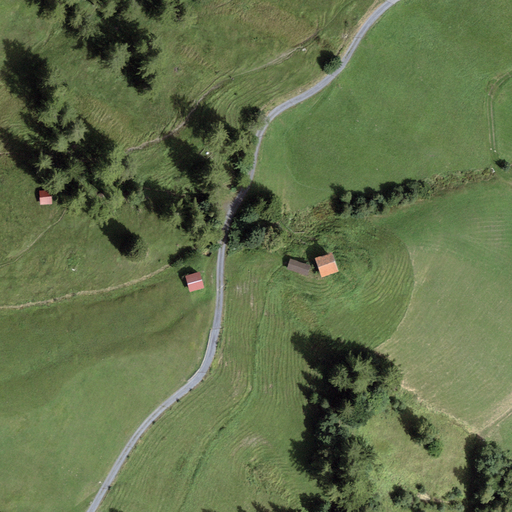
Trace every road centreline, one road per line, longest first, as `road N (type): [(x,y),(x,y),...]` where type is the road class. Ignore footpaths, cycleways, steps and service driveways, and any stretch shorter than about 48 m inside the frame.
road 1 (track): [(91,511),(132,441),(198,378),(210,356),(225,228),(249,180),(263,122),(321,87),(390,0)]
road 2 (track): [(511,181),(497,166),(489,108),(493,90),(511,73)]
